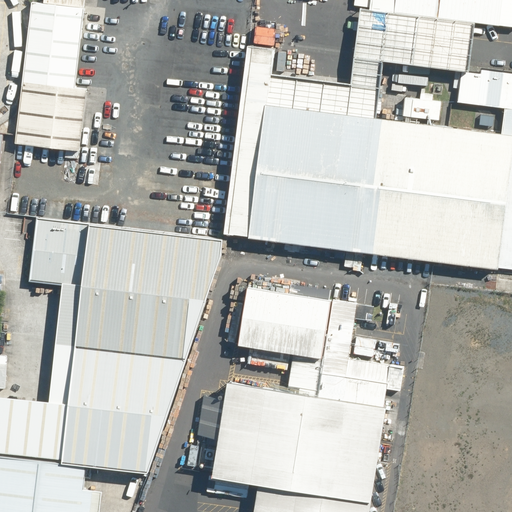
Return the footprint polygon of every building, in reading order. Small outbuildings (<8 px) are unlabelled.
[(86,0),(44,0),(44,2),(33,1),(17,142),(81,149),(88,88),(76,87),(86,0)] [(362,8),(353,82),(273,72),(276,47),(250,44),(226,232),(499,266),(498,279),(511,280),(511,70),(481,67),(480,71),(470,70),(476,20),(511,24),(511,0),(371,0),(370,9),(362,8)] [(99,161),(79,160),(77,184),(98,186),(99,161)] [(141,403),(158,407),(217,253),(219,232),(35,210),(26,273),(57,277),(46,388),(0,383),(0,444),(134,459),(141,403)] [(325,356),(319,394),(230,380),(228,397),(204,394),(198,433),(221,437),(215,473),(261,481),(255,511),(371,511),(382,451),(391,452),(404,367),(349,358),(355,317),(371,320),(374,305),(249,285),(240,342),(325,356)] [(0,511),(101,511),(104,489),(84,487),(87,463),(0,453),(0,511)]
